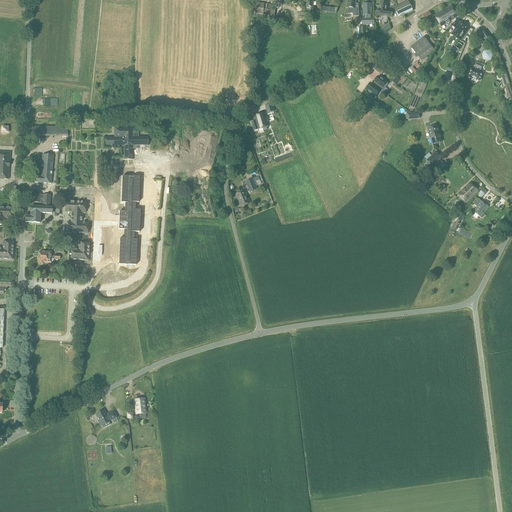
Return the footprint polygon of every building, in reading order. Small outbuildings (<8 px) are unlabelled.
[(347,12),(348,12),(349,12),(350,12),(350,11),(354,12),(353,16),(357,16),(359,16),(358,8),(355,8),(355,0),(348,0),(348,2),(347,8),(347,11),(347,12)] [(398,18),(413,11),(408,1),(393,8),(398,18)] [(375,16),(378,16),(392,18),(392,11),(386,10),(387,3),(380,2),(379,12),(376,12),(375,16)] [(251,3),(250,14),(264,15),(265,4),(251,3)] [(363,4),(364,15),(364,19),(362,19),(362,25),(374,24),(374,19),(371,19),(371,15),(372,15),(371,4),(363,4)] [(451,6),(434,16),(441,27),(458,17),(451,6)] [(426,21),(432,17),(429,12),(428,12),(422,16),(426,21)] [(460,41),(463,37),(469,29),(456,20),(454,23),(451,26),(455,29),(451,35),(460,41)] [(489,38),(484,31),(478,35),(484,42),(489,38)] [(422,61),(428,56),(434,51),(424,38),(412,48),(422,61)] [(456,45),(457,46),(454,51),(455,52),(457,53),(462,46),(458,43),(456,45)] [(483,55),(483,56),(483,57),(483,58),(484,59),(485,59),(485,60),(486,60),(487,60),(488,60),(489,60),(489,59),(490,59),(491,58),(491,57),(492,57),(492,56),(492,55),(492,54),(491,54),(491,53),(490,52),(489,51),(488,51),(487,51),(486,51),(485,51),(484,52),(483,53),(483,54),(483,55)] [(376,62),(372,68),(381,75),(386,69),(376,62)] [(471,70),(469,77),(480,81),(482,74),(479,72),(480,70),(481,70),(483,65),(476,62),(474,68),(476,69),(475,71),(471,70)] [(422,95),(428,82),(431,75),(428,73),(425,72),(416,93),(422,95)] [(371,84),(382,92),(388,84),(378,77),(374,82),(375,82),(373,85),(371,84)] [(366,92),(369,95),(369,94),(375,98),(380,91),(382,92),(371,84),(365,91),(366,91),(366,92)] [(383,105),(376,100),(373,104),(380,110),(383,105)] [(272,104),(265,106),(267,113),(274,111),(272,104)] [(256,121),(251,122),(254,131),(263,128),(264,131),(267,130),(266,127),(268,127),(267,122),(268,122),(267,118),(266,118),(265,113),(254,116),(256,121)] [(439,133),(437,126),(427,129),(430,137),(431,137),(433,145),(441,142),(438,133),(439,133)] [(67,136),(67,127),(32,127),(32,136),(60,136),(67,136)] [(133,160),(133,146),(148,146),(148,137),(138,137),(138,133),(132,133),(132,128),(114,128),(114,137),(105,137),(105,146),(110,146),(110,149),(114,149),(114,146),(123,146),(123,159),(133,160)] [(427,161),(431,166),(440,158),(436,153),(427,161)] [(0,179),(8,180),(9,156),(0,155),(0,179)] [(51,184),(53,156),(42,155),(40,177),(35,177),(35,183),(51,184)] [(437,166),(434,169),(438,174),(446,167),(442,162),(440,164),(439,163),(436,165),(437,166)] [(119,239),(119,265),(126,265),(127,265),(128,265),(136,266),(137,240),(133,240),(134,232),(139,233),(140,211),(134,210),(135,203),(138,203),(139,177),(131,177),(131,178),(130,178),(130,177),(122,177),(121,203),(125,203),(124,212),(119,212),(118,230),(124,230),(123,239),(119,239)] [(257,190),(253,179),(245,182),(250,192),(257,190)] [(466,203),(478,191),(470,183),(458,194),(466,203)] [(483,189),(477,195),(481,198),(487,192),(483,189)] [(250,204),(245,191),(235,195),(241,208),(250,204)] [(52,214),(52,208),(50,208),(50,196),(40,196),(40,195),(33,194),(32,203),(40,203),(40,208),(31,207),(30,216),(25,216),(25,223),(40,223),(40,220),(42,220),(42,214),(52,214)] [(473,212),(481,218),(489,207),(478,199),(474,205),(477,207),(473,212)] [(0,207),(0,225),(4,225),(4,219),(11,219),(11,208),(0,207)] [(451,228),(455,231),(460,221),(457,219),(455,223),(454,223),(451,228)] [(0,259),(12,260),(13,243),(3,242),(2,249),(0,248),(0,259)] [(51,252),(46,251),(40,251),(40,253),(39,253),(39,261),(39,264),(43,264),(43,263),(51,263),(51,258),(50,258),(51,252)] [(136,414),(146,413),(144,399),(134,400),(136,414)] [(100,426),(101,426),(102,429),(110,425),(109,422),(110,422),(109,421),(116,418),(113,411),(108,414),(109,416),(107,417),(106,414),(105,414),(103,411),(102,412),(101,411),(99,412),(98,412),(97,413),(97,414),(96,415),(99,421),(98,421),(100,426)]
